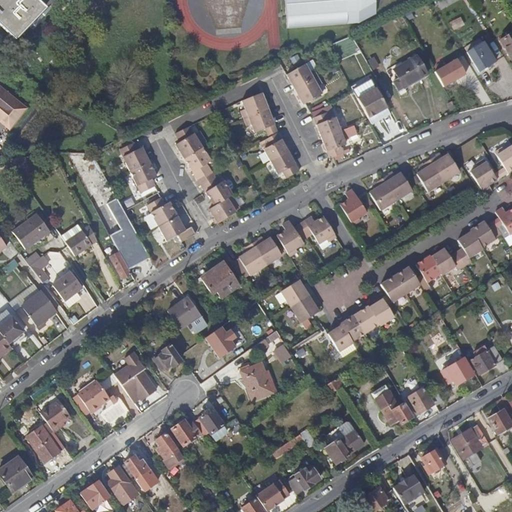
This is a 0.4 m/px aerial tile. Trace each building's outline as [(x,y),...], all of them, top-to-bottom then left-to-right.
[(0,0),(0,24),(14,39),(44,7),(36,0),(0,0)] [(282,0),(285,30),(357,23),(374,14),(372,0),(282,0)] [(511,34),(501,42),(511,60),(511,34)] [(481,71),(497,60),(485,41),(469,51),(481,71)] [(404,87),(426,74),(416,56),(394,69),(399,79),(393,82),(398,89),(403,86),(404,87)] [(285,75),(293,89),(319,76),(315,70),(311,71),(307,63),(285,75)] [(319,86),(323,84),(319,76),(293,89),(302,105),(305,103),(322,94),(319,86)] [(357,98),(375,89),(371,80),(352,90),(357,98)] [(0,123),(11,133),(29,112),(12,98),(0,88),(0,123)] [(386,108),(375,89),(357,98),(367,118),(386,108)] [(242,117),(267,108),(261,93),(243,99),(240,100),(243,108),(239,110),(242,117)] [(263,129),(274,125),(267,108),(242,117),(245,126),(250,124),(253,132),(263,129)] [(389,115),(386,108),(367,118),(368,120),(371,125),(389,115)] [(320,138),(339,131),(334,118),(328,120),(325,111),(312,117),(320,138)] [(175,144),(184,158),(202,146),(193,131),(190,125),(175,132),(179,140),(175,144)] [(277,132),(274,125),(263,129),(267,137),(277,132)] [(352,126),(339,131),(320,138),(328,159),(332,158),(343,154),(342,152),(340,146),(344,145),(342,139),(343,138),(344,139),(356,135),(352,126)] [(262,147),(269,161),(287,152),(277,132),(267,137),(263,139),(266,145),(262,147)] [(118,148),(129,170),(148,160),(142,146),(138,148),(134,140),(118,148)] [(184,158),(199,182),(213,174),(206,163),(211,161),(202,146),(184,158)] [(494,153),(504,169),(498,173),(501,178),(511,171),(511,149),(511,147),(504,152),(501,148),(494,153)] [(287,152),(269,161),(275,174),(279,171),(283,178),(291,174),(296,171),(287,152)] [(428,162),(442,183),(458,173),(447,156),(439,161),(438,158),(434,161),(433,159),(428,162)] [(155,175),(148,160),(129,170),(139,191),(154,183),(151,178),(155,175)] [(501,178),(498,173),(492,177),(481,161),(474,166),(476,169),(469,174),(477,186),(484,197),(490,192),(487,187),(501,178)] [(427,194),(442,183),(428,162),(424,165),(425,167),(421,170),(423,172),(416,176),(427,194)] [(199,182),(213,206),(226,198),(232,195),(223,181),(219,183),(213,174),(199,182)] [(380,180),(394,203),(411,192),(403,180),(399,174),(392,179),(390,176),(387,179),(385,176),(380,180)] [(379,212),(394,203),(380,180),(375,183),(376,185),(373,187),(375,190),(367,195),(379,212)] [(356,199),(351,192),(344,197),(349,204),(340,210),(352,229),(360,224),(358,221),(366,215),(356,199)] [(144,204),(156,226),(176,216),(168,201),(163,203),(159,194),(144,204)] [(226,198),(213,206),(208,209),(217,223),(234,212),(226,198)] [(511,209),(505,214),(501,209),(495,214),(498,219),(509,237),(511,234),(511,209)] [(38,215),(36,217),(49,234),(50,233),(38,215)] [(183,229),(176,216),(156,226),(164,240),(176,233),(180,240),(194,232),(190,226),(183,229)] [(44,238),(49,234),(36,217),(14,233),(26,251),(37,243),(39,246),(47,240),(44,238)] [(315,227),(310,220),(303,224),(311,236),(318,248),(325,243),(328,246),(336,240),(324,221),(315,227)] [(293,230),(288,222),(281,227),(285,233),(276,239),(275,239),(288,258),(296,253),(295,251),(303,245),(301,242),(293,230)] [(470,232),(471,233),(482,250),(502,237),(493,223),(486,227),(483,223),(470,232)] [(301,242),(311,236),(303,224),(293,230),(301,242)] [(89,226),(79,233),(74,225),(59,235),(73,257),(97,241),(89,226)] [(112,242),(118,253),(127,270),(149,258),(134,230),(125,234),(125,235),(112,242)] [(462,250),(455,254),(465,269),(472,265),(469,261),(483,252),(482,250),(471,233),(457,242),(462,250)] [(256,244),(255,242),(250,245),(264,266),(280,255),(271,242),(269,238),(261,244),(260,241),(256,244)] [(264,266),(250,245),(244,249),(246,251),(243,253),(244,256),(237,260),(248,277),(264,266)] [(444,250),(430,259),(441,277),(442,279),(457,269),(459,273),(465,269),(455,254),(449,258),(444,250)] [(42,269),(48,265),(38,251),(25,260),(41,283),(48,278),(42,269)] [(121,280),(130,275),(127,270),(118,253),(109,258),(121,280)] [(428,285),(441,277),(430,259),(429,258),(416,266),(421,276),(415,280),(419,286),(424,295),(431,290),(428,285)] [(242,281),(248,277),(237,260),(235,261),(231,264),(242,281)] [(219,298),(237,285),(220,261),(211,268),(213,271),(201,280),(210,293),(214,291),(219,298)] [(201,280),(213,271),(211,268),(198,277),(201,280)] [(408,270),(395,278),(405,295),(419,286),(415,280),(408,270)] [(64,303),(81,289),(70,274),(52,288),(64,303)] [(392,304),(405,295),(395,278),(381,287),(387,297),(392,304)] [(296,282),(279,292),(289,307),(311,293),(308,288),(305,290),(303,286),(300,288),(296,282)] [(55,312),(40,293),(21,307),(38,330),(44,325),(42,322),(55,312)] [(311,293),(289,307),(300,324),(316,314),(312,307),(315,304),(312,300),(315,299),(311,293)] [(199,315),(186,298),(167,311),(180,329),(199,315)] [(368,310),(379,326),(380,328),(394,319),(382,301),(368,310)] [(367,309),(354,317),(365,335),(379,326),(368,310),(367,309)] [(441,320),(438,314),(431,319),(435,324),(441,320)] [(0,326),(0,334),(8,345),(23,332),(11,317),(0,326)] [(341,326),(341,327),(352,343),(365,335),(354,317),(341,326)] [(223,326),(203,341),(217,362),(238,346),(223,326)] [(352,343),(341,327),(335,331),(327,336),(339,354),(353,345),(352,343)] [(271,342),(279,336),(276,331),(268,337),(271,342)] [(3,355),(11,349),(8,345),(0,334),(0,353),(1,353),(3,355)] [(172,367),(180,361),(169,346),(161,351),(162,353),(158,356),(166,368),(171,365),(172,367)] [(493,348),(487,352),(484,348),(474,354),(476,358),(471,362),(479,375),(502,362),(493,348)] [(142,372),(145,370),(133,354),(125,359),(129,366),(115,376),(135,404),(140,400),(142,402),(156,392),(145,377),(142,380),(138,374),(142,372)] [(379,362),(375,355),(369,359),(373,365),(379,362)] [(158,361),(154,356),(147,361),(150,366),(158,361)] [(455,386),(473,376),(463,359),(454,365),(448,368),(445,370),(455,386)] [(266,376),(261,364),(240,372),(251,402),(268,396),(262,378),(266,376)] [(357,384),(365,380),(356,367),(349,371),(357,384)] [(268,396),(272,394),(266,376),(262,378),(268,396)] [(98,407),(110,399),(97,380),(77,393),(89,410),(96,405),(98,407)] [(331,394),(340,388),(335,380),(326,386),(331,394)] [(423,390),(424,388),(419,380),(416,382),(421,391),(423,390)] [(388,391),(384,385),(371,394),(374,400),(388,391)] [(416,415),(432,405),(423,390),(421,391),(407,399),(416,415)] [(398,407),(388,391),(374,400),(390,425),(398,420),(400,424),(411,418),(403,404),(398,407)] [(435,407),(442,403),(435,391),(428,395),(435,407)] [(511,402),(508,395),(502,399),(509,411),(511,408),(511,402)] [(504,413),(509,411),(502,399),(494,403),(500,412),(502,411),(504,413)] [(47,422),(54,432),(60,428),(59,426),(70,418),(58,401),(41,414),(47,422)] [(199,419),(200,420),(194,424),(201,433),(203,436),(208,432),(210,434),(223,425),(212,410),(199,419)] [(497,436),(510,428),(511,427),(510,424),(504,413),(502,411),(500,412),(487,420),(497,436)] [(201,433),(194,424),(189,428),(183,420),(170,429),(182,447),(201,433)] [(45,463),(65,449),(54,432),(47,422),(26,437),(45,463)] [(348,423),(345,423),(326,437),(332,445),(324,451),(335,465),(339,462),(340,463),(348,457),(348,456),(364,445),(348,423)] [(488,445),(476,426),(451,442),(463,461),(467,458),(473,467),(480,462),(474,453),(488,445)] [(306,429),(298,435),(299,436),(302,441),(306,447),(314,441),(306,429)] [(183,459),(164,434),(155,441),(160,447),(162,450),(158,453),(164,459),(162,460),(169,467),(174,463),(177,464),(183,459)] [(296,446),(302,441),(299,436),(292,441),(296,446)] [(445,465),(436,450),(422,459),(426,466),(430,473),(445,465)] [(32,478),(17,458),(0,470),(0,476),(12,493),(32,478)] [(138,467),(136,465),(131,458),(124,463),(125,464),(121,466),(130,478),(133,476),(136,480),(149,471),(144,463),(138,467)] [(114,493),(128,483),(117,468),(108,474),(111,479),(114,482),(109,486),(114,493)] [(307,473),(304,469),(288,480),(290,483),(289,484),(296,495),(303,490),(304,491),(320,480),(317,476),(312,469),(307,473)] [(403,506),(424,492),(413,476),(407,480),(406,479),(398,484),(398,485),(392,489),(403,506)] [(108,497),(97,482),(83,491),(95,507),(108,497)] [(289,496),(279,482),(273,486),(272,485),(255,497),(265,511),(267,511),(283,501),(289,496)] [(368,511),(373,511),(388,503),(378,488),(364,498),(361,500),(368,511)] [(261,511),(254,500),(241,509),(242,511),(261,511)] [(82,511),(77,511),(70,501),(56,511),(85,511),(84,511),(82,511)]
